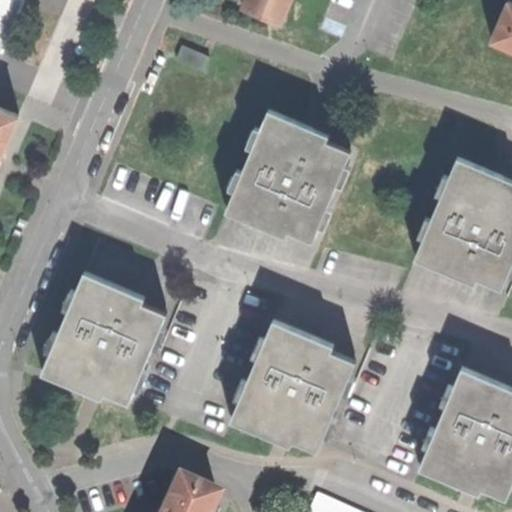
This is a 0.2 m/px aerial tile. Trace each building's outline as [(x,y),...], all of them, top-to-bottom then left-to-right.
[(288,22),(297,0),(249,0),(247,7),(288,22)] [(511,47),(511,0),(495,40),(511,47)] [(183,58),(209,69),(215,55),(208,53),(189,44),(183,58)] [(0,155),(0,154),(0,149),(16,113),(0,106),(0,155)] [(292,226),(321,238),(358,150),(331,138),(334,133),(314,125),(302,120),(273,108),(231,208),(289,232),(292,226)] [(481,274),(510,285),(511,279),(511,175),(503,172),(490,167),(463,156),(421,257),(478,281),(481,274)] [(91,270),(49,371),(79,384),(105,395),(107,390),(136,402),(174,312),(147,300),(149,294),(91,270)] [(276,316),(238,418),(267,430),(292,440),(294,435),(323,447),(359,359),(332,347),(335,340),(276,316)] [(467,364),(426,466),(452,477),(483,490),(486,482),(511,493),(511,382),(476,368),(467,364)] [(218,511),(226,494),(180,473),(161,511),(218,511)] [(367,511),(316,489),(306,511),(367,511)]
